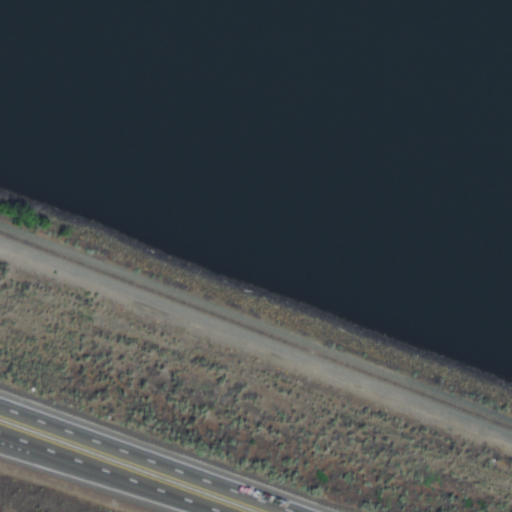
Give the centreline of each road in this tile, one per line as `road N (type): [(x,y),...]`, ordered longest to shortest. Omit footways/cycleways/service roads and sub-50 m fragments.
road 1 (motorway): [(306,511),(0,408)]
road 2 (motorway): [(0,437),(218,511)]
